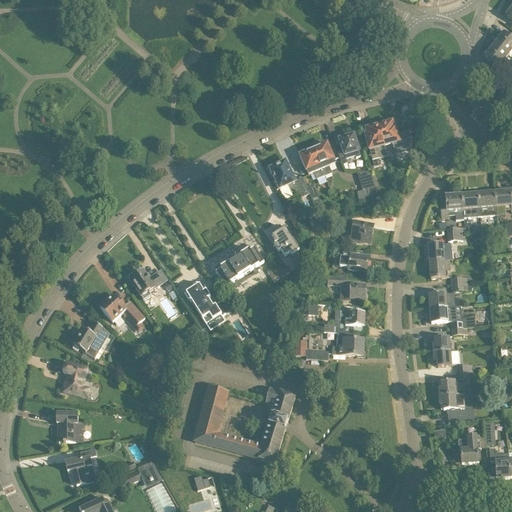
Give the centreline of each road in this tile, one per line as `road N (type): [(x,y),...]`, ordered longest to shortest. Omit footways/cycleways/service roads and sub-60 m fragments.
road 1 (residential): [(0,429),(18,357),(40,319),(127,218),(215,160),(371,95)]
road 2 (residential): [(416,484),(398,361),(397,266),(414,205),(467,121)]
